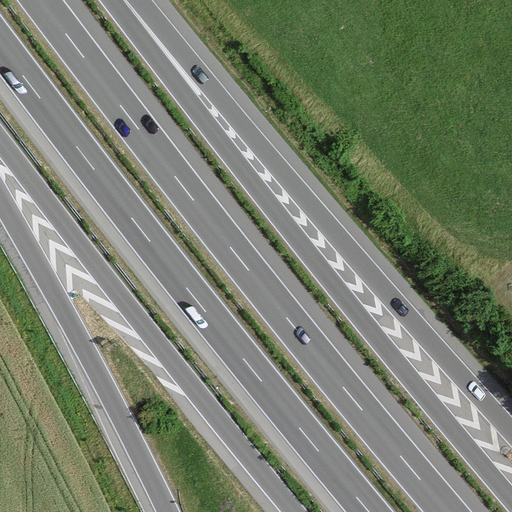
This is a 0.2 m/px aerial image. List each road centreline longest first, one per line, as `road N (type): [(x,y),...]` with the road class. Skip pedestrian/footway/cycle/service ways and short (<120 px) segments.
road 1 (motorway): [(447,511),(41,0)]
road 2 (motorway): [(511,497),(307,244),(142,21)]
road 3 (motorway): [(0,44),(369,511)]
road 4 (motorway): [(511,430),(142,21)]
road 5 (motorway): [(0,139),(293,511)]
road 6 (motorway): [(0,196),(167,511)]
